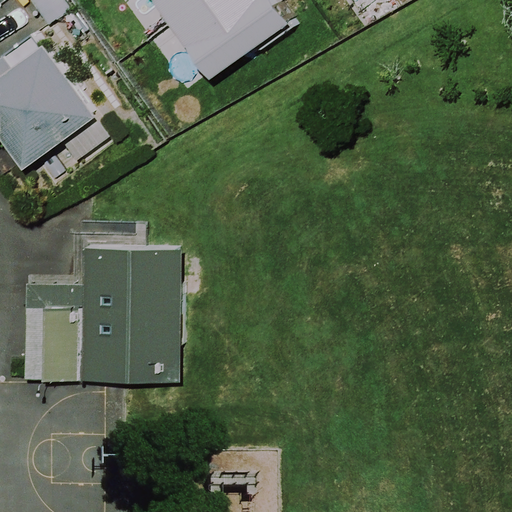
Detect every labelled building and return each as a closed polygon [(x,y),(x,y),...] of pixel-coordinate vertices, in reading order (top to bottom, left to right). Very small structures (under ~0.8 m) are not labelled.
[(74,7),(67,0),(31,0),(51,25),(74,7)] [(151,0),(170,27),(209,0),(151,0)] [(267,0),(209,0),(170,27),(209,84),(289,31),(267,0)] [(4,57),(0,59),(0,142),(3,140),(25,169),(97,117),(45,44),(12,68),(4,57)] [(209,239),(96,236),(95,283),(40,282),(37,379),(206,384),(209,239)]
